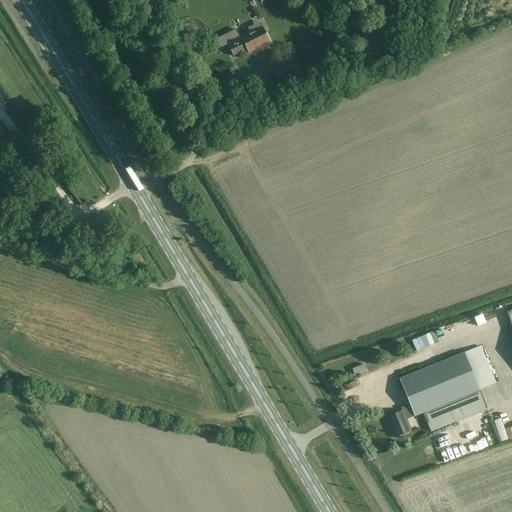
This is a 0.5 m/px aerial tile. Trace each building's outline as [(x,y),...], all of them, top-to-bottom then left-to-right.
[(226,46),(232,56),(245,49),(247,53),(269,41),(261,26),(239,38),(239,39),(238,40),(233,29),(213,39),(219,50),(226,46)] [(313,45),(308,48),(313,59),(319,56),(313,45)] [(294,73),(293,72),(300,69),(296,62),(290,65),(289,65),(274,73),(278,81),(294,73)] [(387,417),(396,437),(410,431),(406,420),(423,413),(430,432),(487,409),(479,390),(494,384),(479,346),(399,379),(409,404),(400,408),(402,411),(387,417)] [(363,364),(352,369),(354,375),(366,370),(363,364)]
